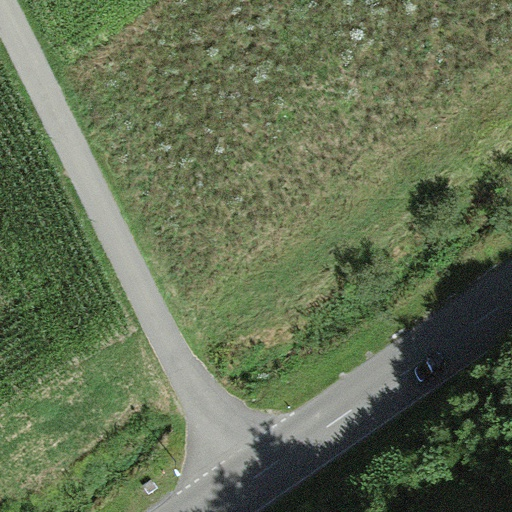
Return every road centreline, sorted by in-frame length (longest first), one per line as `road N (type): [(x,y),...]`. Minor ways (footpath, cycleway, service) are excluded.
road 1 (residential): [(0,0),(241,484)]
road 2 (tertiary): [(241,484),(511,295)]
